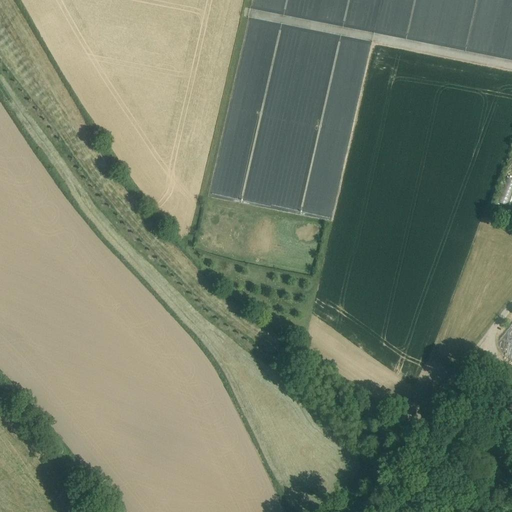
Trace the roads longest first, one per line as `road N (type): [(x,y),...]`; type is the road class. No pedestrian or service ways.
road 1 (track): [(246,13),(511,66)]
road 2 (track): [(511,305),(436,404)]
